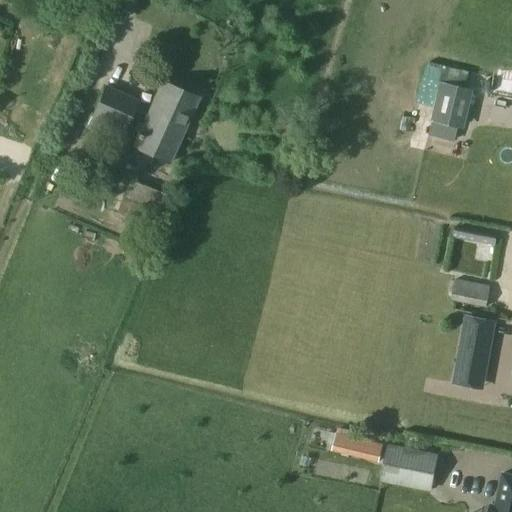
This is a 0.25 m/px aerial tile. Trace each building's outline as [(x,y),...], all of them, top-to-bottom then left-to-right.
[(424,94),(437,96),(443,66),(430,63),(424,94)] [(132,147),(168,164),(198,97),(162,80),(132,147)] [(432,122),(429,135),(454,142),(458,127),(464,129),(473,89),(440,82),(431,121),(432,122)] [(104,86),(91,117),(124,132),(139,101),(104,86)] [(293,140),(291,126),(277,127),(278,141),(293,140)] [(129,180),(116,214),(153,230),(166,195),(129,180)] [(454,228),(453,238),(495,246),(496,236),(454,228)] [(454,279),(454,280),(450,300),(486,307),(490,286),(454,279)] [(456,370),(453,384),(481,390),(483,375),(493,321),(466,316),(456,370)] [(336,433),(331,450),(348,454),(378,461),(383,445),(353,437),(336,433)] [(380,481),(430,491),(438,455),(387,445),(380,481)] [(488,511),(511,511),(511,475),(502,474),(495,507),(490,506),(490,507),(488,511)]
